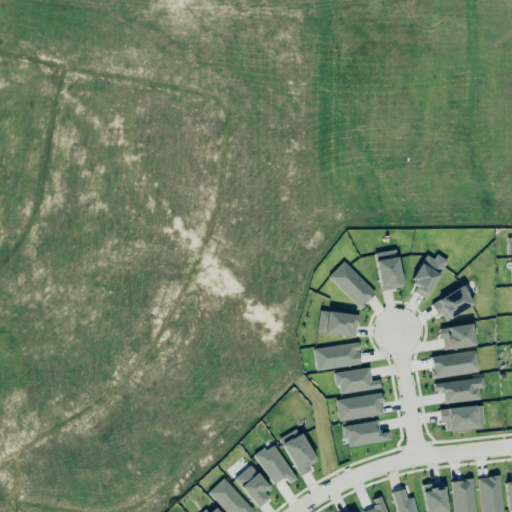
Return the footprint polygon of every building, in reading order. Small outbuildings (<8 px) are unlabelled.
[(374,252),(378,290),(400,288),(396,250),(374,252)] [(424,254),(410,281),(416,284),(412,291),(425,298),(446,260),(435,254),(432,259),(424,254)] [(325,273),(340,259),(372,291),(367,293),(363,299),(357,307),(325,273)] [(428,301),(435,298),(434,296),(459,281),(470,300),(444,316),(441,310),(435,313),(428,301)] [(316,333),(355,336),(356,314),(318,311),(316,333)] [(438,328),(440,338),(441,338),(443,350),(472,346),(470,324),(446,327),(438,328)] [(356,342),(358,350),(357,350),(359,364),(315,370),(311,349),(356,342)] [(429,357),(431,370),(430,370),(431,379),(476,372),(473,350),(429,357)] [(332,373),(367,367),(369,381),(377,380),(378,388),(339,394),(337,385),(333,385),(332,373)] [(432,383),(433,391),(440,391),(440,394),(441,393),(443,403),(478,399),(477,388),(483,387),(481,377),(432,383)] [(334,400),(337,421),(381,414),(379,403),(381,403),(379,392),(334,400)] [(437,409),(438,422),(443,422),(444,431),(476,428),(475,424),(482,424),(480,406),(474,406),(474,405),(445,408),(445,409),(437,409)] [(340,426),(342,438),(346,438),(348,447),(387,440),(386,432),(379,433),(379,430),(377,430),(375,420),(340,426)] [(278,439),(297,428),(315,461),(308,464),(310,469),(297,475),(278,439)] [(293,480),(273,444),(254,454),(271,485),(285,477),(288,483),(293,480)] [(270,489),(249,465),(232,480),(257,508),(267,499),(263,495),(270,489)] [(479,511),(476,478),(486,477),(486,476),(490,476),(490,475),(497,475),(501,511),(479,511)] [(224,511),(251,511),(253,511),(222,478),(207,493),(224,511)] [(452,511),(449,482),(464,480),(463,479),(470,478),(474,511),(452,511)] [(424,511),(420,485),(441,482),(446,511),(424,511)] [(395,511),(390,492),(402,489),(405,499),(411,497),(414,511),(395,511)] [(362,511),(385,511),(379,496),(370,500),(373,507),(362,511)] [(202,511),(213,503),(219,511),(202,511)]
